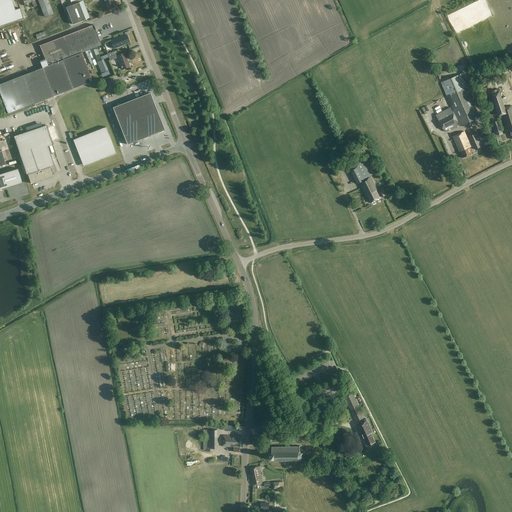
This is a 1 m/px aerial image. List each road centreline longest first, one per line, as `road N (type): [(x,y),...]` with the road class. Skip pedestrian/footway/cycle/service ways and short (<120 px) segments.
road 1 (unclassified): [(239,263),(288,246),(380,232),(511,162)]
road 2 (tertiary): [(243,511),(255,338),(239,263)]
road 3 (unclassified): [(186,144),(0,217)]
road 4 (tertiary): [(186,144),(129,0)]
road 5 (tertiary): [(239,263),(186,144)]
road 6 (unknown): [(68,190),(44,118),(0,127)]
